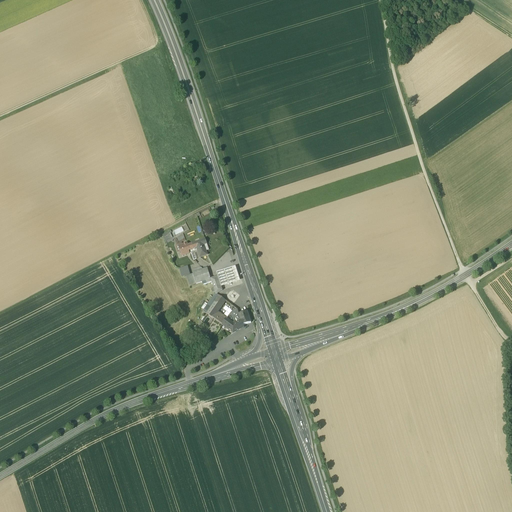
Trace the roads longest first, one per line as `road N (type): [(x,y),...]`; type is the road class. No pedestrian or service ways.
road 1 (track): [(511,345),(459,263),(394,76),(380,0)]
road 2 (primary): [(257,300),(155,0)]
road 3 (tertiary): [(244,365),(116,409),(0,476)]
road 4 (track): [(0,312),(224,198)]
road 5 (secondary): [(511,242),(424,297),(316,343)]
road 6 (track): [(0,115),(151,48),(140,0)]
